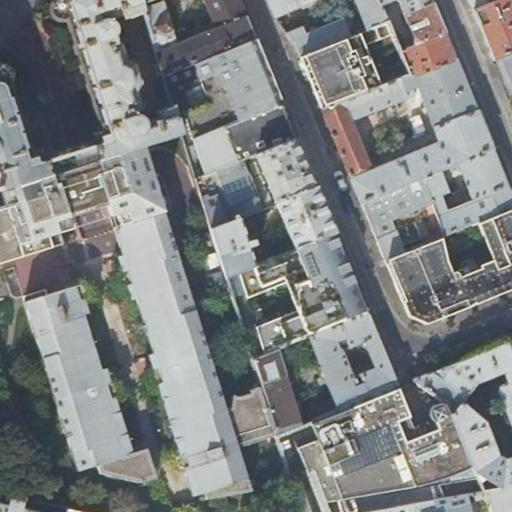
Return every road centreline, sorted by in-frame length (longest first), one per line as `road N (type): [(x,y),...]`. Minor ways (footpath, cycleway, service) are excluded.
road 1 (residential): [(511,318),(426,346),(389,328),(256,0)]
road 2 (residential): [(449,0),(511,152)]
